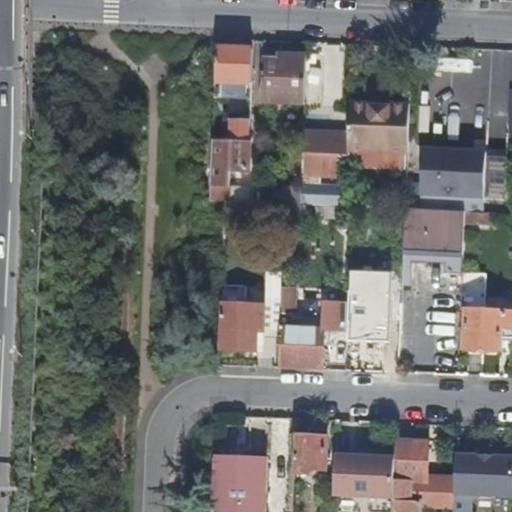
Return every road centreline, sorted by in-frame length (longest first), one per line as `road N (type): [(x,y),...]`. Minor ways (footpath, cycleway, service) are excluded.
road 1 (residential): [(511,404),(195,391),(148,434),(147,511)]
road 2 (residential): [(164,13),(511,27)]
road 3 (residential): [(0,7),(164,13)]
